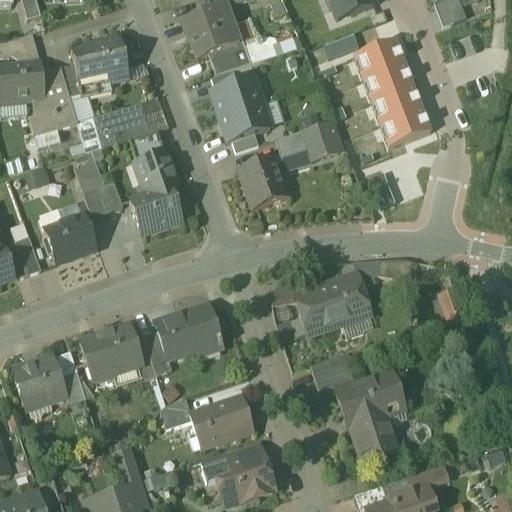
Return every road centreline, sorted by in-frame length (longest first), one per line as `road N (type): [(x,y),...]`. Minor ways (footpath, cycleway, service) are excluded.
road 1 (residential): [(229,261),(133,0)]
road 2 (residential): [(229,261),(312,509)]
road 3 (residential): [(436,243),(455,157),(452,129),(415,26),(392,0)]
road 4 (residential): [(0,337),(229,261)]
road 5 (residential): [(229,261),(363,241),(436,243)]
